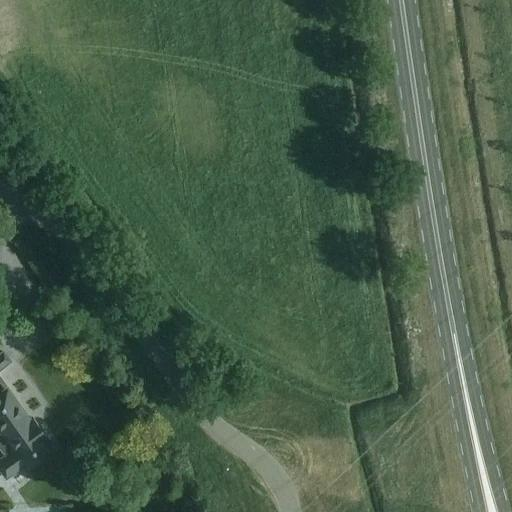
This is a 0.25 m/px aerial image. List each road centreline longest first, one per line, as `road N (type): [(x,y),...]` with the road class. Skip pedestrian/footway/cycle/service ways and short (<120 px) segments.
road 1 (primary): [(475,440),(401,0)]
road 2 (unclassified): [(293,511),(264,459),(204,417),(67,235),(0,193)]
